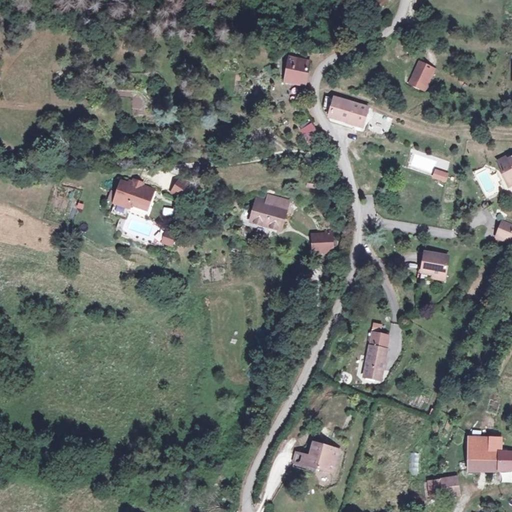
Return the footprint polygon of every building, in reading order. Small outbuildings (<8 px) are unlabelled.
[(308,69),(311,60),(285,56),(283,79),(307,83),(307,76),(308,69)] [(438,65),(431,62),(424,78),(432,82),(438,65)] [(438,65),(432,82),(440,85),(446,69),(438,65)] [(326,112),(332,113),(337,100),(324,97),(326,112)] [(353,104),(337,100),(332,113),(331,119),(365,129),(370,109),(353,104)] [(310,128),(297,131),(302,147),(316,143),(310,128)] [(511,156),(503,161),(508,170),(505,172),(511,185),(511,156)] [(486,166),(474,171),(485,198),(497,193),(486,166)] [(437,176),(444,179),(446,173),(439,170),(437,176)] [(168,201),(179,207),(187,194),(175,188),(168,201)] [(142,219),(148,200),(136,196),(132,195),(131,199),(122,196),(116,193),(108,214),(124,220),(126,213),(142,219)] [(277,239),(286,209),(266,204),(263,213),(254,210),(247,230),(277,239)] [(179,211),(170,212),(171,222),(179,221),(179,211)] [(511,225),(505,223),(500,237),(511,241),(511,225)] [(174,246),(175,238),(162,236),(161,244),(174,246)] [(161,241),(155,238),(152,249),(158,252),(161,241)] [(329,243),(310,243),(311,261),(329,260),(329,243)] [(446,280),(450,258),(428,253),(425,272),(435,274),(435,278),(446,280)] [(371,345),(388,349),(390,335),(374,332),(371,345)] [(388,349),(371,345),(365,376),(381,379),(388,349)] [(490,439),(465,440),(465,471),(511,472),(511,452),(490,455),(490,439)] [(332,473),(341,450),(315,441),(310,455),(307,464),(332,473)] [(307,464),(310,455),(296,450),(291,464),(306,469),(307,464)] [(440,494),(440,475),(424,476),(424,495),(440,494)] [(440,475),(440,494),(454,494),(453,475),(440,475)]
